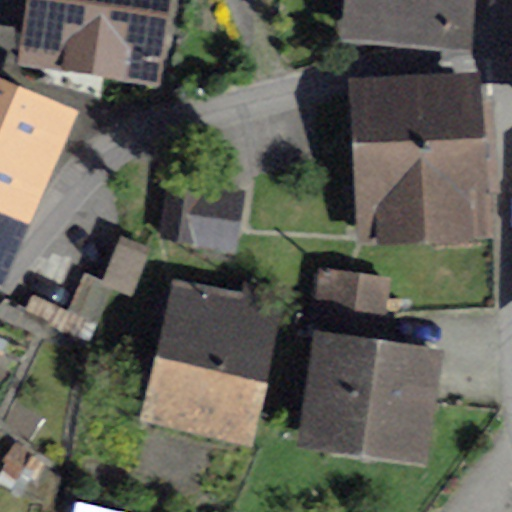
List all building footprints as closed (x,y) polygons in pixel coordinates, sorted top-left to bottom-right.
[(49,0),(43,48),(144,64),(153,0),(49,0)] [(359,0),(357,21),(371,22),(370,37),(422,42),(424,25),(453,28),(454,20),(469,21),(470,0),(359,0)] [(469,108),(467,85),(364,90),(369,231),(424,229),(423,212),(490,207),(489,190),(493,189),(486,106),(469,108)] [(62,119),(0,93),(0,240),(10,245),(62,119)] [(172,184),(164,237),(229,247),(237,194),(172,184)] [(329,315),(312,430),(416,446),(424,391),(435,393),(441,356),(375,346),(384,283),(323,274),(317,313),(329,315)] [(183,294),(160,408),(248,426),(273,301),(245,285),(241,306),(183,294)]
